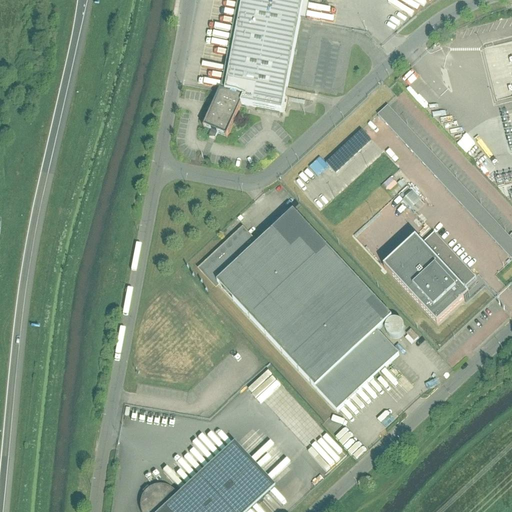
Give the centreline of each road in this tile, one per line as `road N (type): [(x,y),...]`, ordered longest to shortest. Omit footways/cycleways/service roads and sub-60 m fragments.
road 1 (motorway): [(0,497),(25,270),(81,0)]
road 2 (unclassified): [(158,168),(261,182),(423,34),(482,0)]
road 3 (unclassified): [(92,511),(158,168)]
road 4 (unclassified): [(316,511),(511,331)]
road 5 (unclassified): [(158,168),(190,0)]
road 6 (unknown): [(511,227),(399,102)]
